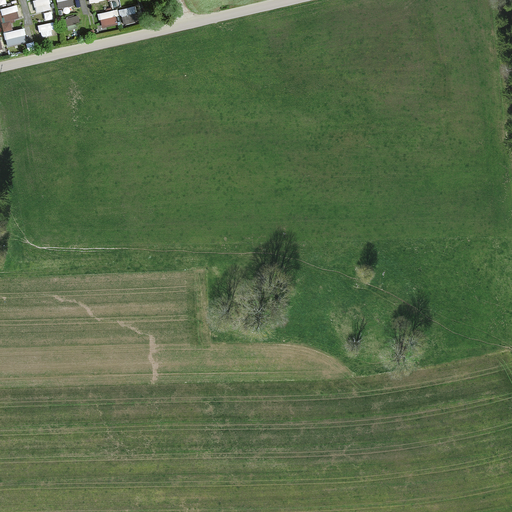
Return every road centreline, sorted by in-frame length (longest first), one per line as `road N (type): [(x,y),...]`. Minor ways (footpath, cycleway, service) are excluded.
road 1 (residential): [(301,0),(0,67)]
road 2 (track): [(494,0),(511,174)]
